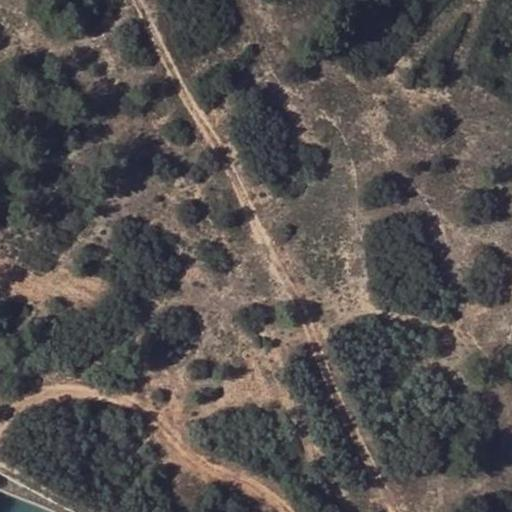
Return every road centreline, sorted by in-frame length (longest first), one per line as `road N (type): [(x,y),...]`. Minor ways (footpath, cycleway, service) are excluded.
road 1 (track): [(401,511),(137,0)]
road 2 (track): [(0,426),(59,388),(97,393),(126,403),(183,453),(263,495),(279,511)]
